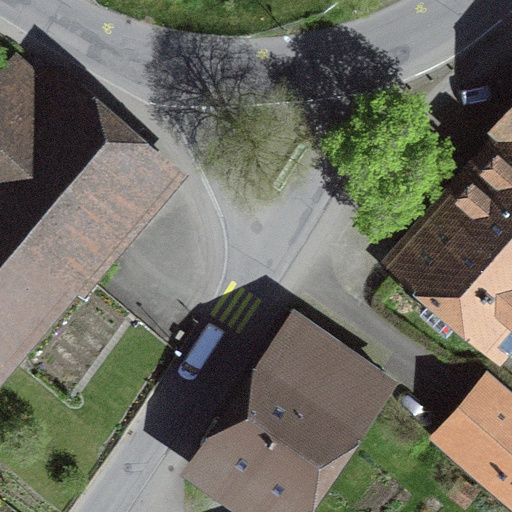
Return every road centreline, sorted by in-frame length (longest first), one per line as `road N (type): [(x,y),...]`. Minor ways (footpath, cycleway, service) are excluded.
road 1 (unclassified): [(101,511),(263,258)]
road 2 (unclassified): [(263,258),(387,47)]
road 3 (unclassified): [(165,68),(260,78),(387,47)]
road 4 (unclassified): [(165,68),(263,258)]
road 5 (unclassified): [(27,0),(120,53),(165,68)]
